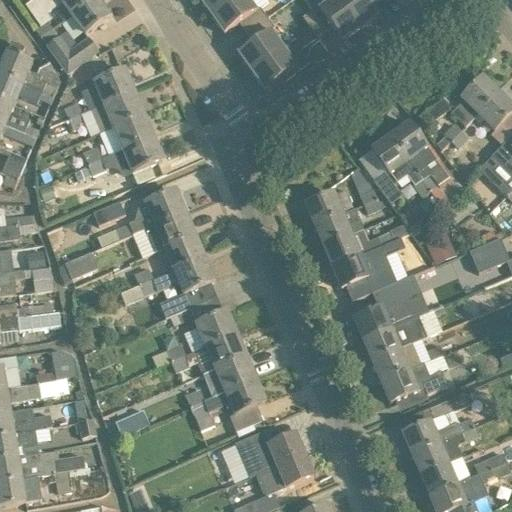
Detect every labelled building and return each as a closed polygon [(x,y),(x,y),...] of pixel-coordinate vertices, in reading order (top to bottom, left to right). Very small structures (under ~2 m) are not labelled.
[(62,5),(72,18),(95,1),(94,0),(37,0),(25,9),(39,29),(35,32),(41,41),(52,32),(47,24),(50,22),(46,16),(62,5)] [(198,0),(211,19),(237,0),(198,0)] [(260,11),(255,14),(245,0),(237,0),(211,19),(224,38),(239,27),(246,37),(267,21),(260,11)] [(360,31),(337,0),(311,0),(305,5),(312,14),(314,17),(319,13),(341,44),(360,31)] [(378,18),(371,7),(381,1),(380,0),(337,0),(360,31),(378,18)] [(95,1),(72,18),(86,37),(109,21),(95,1)] [(302,21),(316,40),(326,33),(314,17),(312,14),(302,21)] [(270,35),(274,31),(267,21),(246,37),(253,46),(238,57),(251,75),(283,53),(270,35)] [(67,77),(86,64),(98,55),(88,42),(70,55),(59,40),(58,41),(52,32),(41,41),(67,77)] [(297,50),(311,41),(308,35),(293,45),(297,50)] [(0,69),(0,76),(24,87),(53,99),(60,85),(49,66),(38,72),(36,78),(29,75),(33,65),(20,60),(24,51),(11,45),(0,69)] [(282,87),(298,75),(309,67),(293,45),(283,53),(251,75),(264,94),(279,83),(282,87)] [(95,89),(80,95),(89,115),(90,114),(104,109),(133,96),(124,73),(94,86),(95,89)] [(53,99),(24,87),(0,76),(0,101),(14,108),(18,100),(37,108),(39,103),(50,107),(53,99)] [(465,131),(478,118),(498,97),(482,81),(461,102),(464,104),(458,110),(462,114),(455,121),(465,131)] [(133,96),(104,109),(90,114),(100,137),(112,132),(143,119),(133,96)] [(511,110),(498,97),(478,118),(494,134),(511,115),(511,110)] [(14,108),(0,101),(0,126),(5,129),(35,142),(39,134),(27,130),(29,124),(11,116),(14,108)] [(450,113),(443,102),(415,121),(423,132),(450,113)] [(76,106),(62,112),(67,124),(68,123),(81,118),(76,106)] [(87,128),(83,117),(81,118),(68,123),(73,134),(87,128)] [(41,129),(44,121),(40,119),(36,127),(41,129)] [(152,141),(143,119),(112,132),(122,154),(152,141)] [(0,141),(2,137),(32,149),(35,142),(5,129),(0,126),(0,141)] [(390,140),(408,165),(430,195),(438,205),(445,215),(453,209),(446,199),(441,192),(454,183),(430,149),(427,152),(409,126),(390,140)] [(451,145),(461,135),(454,128),(435,147),(441,154),(450,146),(451,145)] [(451,145),(450,146),(457,153),(468,142),(461,135),(451,145)] [(511,138),(491,159),(511,179),(498,193),(505,200),(506,200),(511,194),(511,138)] [(371,154),(388,177),(390,177),(396,186),(406,179),(421,201),(430,195),(408,165),(390,140),(371,154)] [(122,154),(112,159),(121,181),(132,177),(133,177),(162,165),(152,141),(122,154)] [(100,163),(96,152),(82,158),(86,169),(100,163)] [(17,184),(26,163),(10,156),(9,159),(1,177),(5,178),(17,184)] [(105,174),(100,163),(86,169),(91,180),(105,174)] [(88,180),(84,172),(73,177),(76,185),(88,180)] [(2,186),(14,191),(17,184),(5,178),(2,186)] [(358,190),(362,200),(373,195),(367,186),(358,190)] [(44,205),(55,200),(50,188),(39,193),(44,205)] [(175,194),(145,206),(155,229),(184,217),(175,194)] [(353,213),(345,194),(334,199),(333,196),(305,208),(314,229),(353,213)] [(360,200),(363,208),(376,203),(373,195),(362,200),(360,200)] [(381,212),(376,203),(363,208),(367,218),(381,212)] [(125,219),(119,206),(93,217),(98,230),(125,219)] [(314,229),(323,250),(351,239),(363,234),(354,212),(353,213),(314,229)] [(153,257),(164,252),(194,240),(184,217),(155,229),(144,234),(153,257)] [(100,236),(134,223),(132,218),(98,230),(100,236)] [(4,231),(34,227),(33,220),(33,219),(3,222),(4,231)] [(0,231),(0,244),(19,242),(19,238),(37,235),(34,227),(4,231),(0,231)] [(129,228),(97,241),(102,252),(133,238),(129,228)] [(381,250),(394,245),(390,236),(378,241),(381,250)] [(425,246),(433,268),(455,260),(446,238),(425,246)] [(332,271),(359,259),(351,239),(323,250),(332,271)] [(194,240),(164,252),(174,275),(203,262),(194,240)] [(477,277),(505,265),(508,264),(499,242),(468,255),(477,277)] [(0,276),(12,275),(10,254),(0,255),(0,276)] [(26,257),(28,273),(44,271),(42,255),(26,257)] [(71,283),(97,272),(90,257),(64,268),(71,283)] [(368,281),(359,259),(332,271),(341,292),(368,281)] [(203,262),(174,275),(153,284),(139,290),(143,301),(157,295),(157,296),(179,287),(183,297),(159,308),(165,323),(190,313),(184,298),(213,286),(203,262)] [(71,284),(71,283),(64,268),(59,270),(58,270),(58,276),(63,287),(71,284)] [(0,300),(15,299),(13,284),(32,281),(34,296),(53,294),(50,271),(32,274),(32,273),(12,275),(0,276),(0,300)] [(139,290),(153,284),(149,273),(134,279),(139,290)] [(16,308),(0,310),(0,323),(30,320),(50,318),(49,309),(29,311),(16,313),(16,308)] [(363,344),(390,332),(401,328),(394,310),(383,314),(381,311),(354,322),(363,344)] [(192,356),(206,350),(236,338),(226,315),(196,327),(198,331),(184,338),(192,356)] [(50,318),(30,320),(0,323),(0,353),(0,354),(0,352),(0,337),(18,335),(60,330),(59,317),(50,318)] [(399,353),(411,348),(427,341),(418,321),(411,323),(401,328),(390,332),(363,344),(372,365),(399,353)] [(236,338),(206,350),(216,373),(245,361),(236,338)] [(180,348),(152,360),(156,372),(171,365),(185,359),(180,348)] [(399,353),(372,365),(381,386),(408,374),(420,370),(420,369),(411,348),(399,353)] [(429,366),(443,360),(439,350),(425,356),(429,366)] [(511,365),(511,351),(497,358),(502,370),(511,365)] [(54,376),(35,379),(37,388),(39,388),(56,385),(56,384),(75,380),(71,359),(61,355),(51,357),(54,376)] [(185,359),(171,365),(175,376),(189,370),(185,359)] [(0,362),(0,394),(20,391),(15,360),(0,362)] [(245,361),(216,373),(203,379),(212,401),(255,383),(245,361)] [(420,370),(408,374),(381,386),(390,407),(424,392),(426,398),(446,389),(440,375),(429,380),(424,367),(420,369),(420,370)] [(190,411),(195,422),(199,433),(212,428),(207,417),(230,407),(235,419),(264,406),(255,383),(212,401),(204,405),(190,411)] [(0,394),(0,417),(10,416),(9,407),(41,401),(39,388),(37,388),(20,391),(0,394)] [(190,411),(204,405),(199,394),(185,400),(190,411)] [(472,407),(467,396),(424,414),(429,425),(452,415),(452,416),(472,407)] [(85,425),(84,417),(82,404),(71,405),(75,427),(85,425)] [(10,416),(0,417),(0,440),(14,438),(35,435),(46,433),(51,432),(48,418),(32,421),(31,412),(10,416)] [(115,426),(121,441),(149,429),(143,414),(115,426)] [(461,438),(475,432),(470,420),(448,429),(449,432),(435,438),(429,425),(402,437),(412,458),(461,438)] [(92,424),(91,424),(85,425),(75,427),(77,437),(80,436),(81,443),(95,440),(92,424)] [(475,432),(461,438),(412,458),(420,479),(448,468),(462,462),(457,450),(483,439),(480,430),(475,432)] [(14,438),(0,440),(0,463),(18,461),(38,457),(35,435),(14,438)] [(268,449),(273,461),(277,470),(304,459),(295,438),(268,449)] [(82,460),(58,463),(40,467),(38,457),(18,461),(0,463),(0,486),(35,481),(54,478),(68,475),(68,474),(84,471),(82,460)] [(490,473),(506,467),(502,458),(474,470),(477,479),(490,473)] [(273,497),(286,492),(313,480),(304,459),(277,470),(258,478),(258,483),(264,498),(267,500),(237,511),(275,511),(279,511),(273,497)] [(456,488),(429,499),(434,511),(475,511),(473,506),(488,499),(482,487),(510,476),(506,467),(490,473),(477,479),(456,488)] [(448,468),(420,479),(429,499),(456,488),(448,468)] [(68,475),(54,478),(57,496),(71,493),(68,475)] [(0,510),(25,506),(39,504),(35,481),(0,486),(0,510)]
